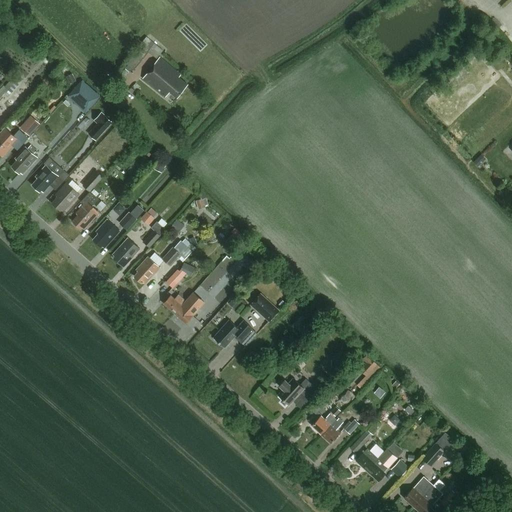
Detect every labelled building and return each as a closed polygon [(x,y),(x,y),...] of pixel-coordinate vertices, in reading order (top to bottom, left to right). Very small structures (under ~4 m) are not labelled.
[(17,35),(24,28),(19,23),(12,30),(17,35)] [(155,59),(162,51),(146,37),(121,66),(129,73),(132,69),(133,70),(148,53),(155,59)] [(169,92),(177,98),(187,85),(178,77),(180,75),(160,58),(143,79),(165,97),(169,92)] [(4,86),(8,90),(15,82),(11,79),(4,86)] [(20,130),(28,137),(38,125),(31,118),(20,130)] [(55,121),(43,136),(57,147),(69,133),(55,121)] [(0,133),(0,154),(2,156),(18,139),(5,128),(0,133)] [(37,158),(34,155),(37,151),(31,145),(27,149),(25,147),(15,159),(17,160),(11,167),(19,174),(21,172),(23,174),(37,158)] [(484,153),(476,161),(480,166),(489,158),(484,153)] [(161,173),(166,163),(159,159),(154,169),(161,173)] [(58,176),(46,166),(35,178),(37,180),(32,185),(41,194),(58,176)] [(103,178),(96,171),(82,186),(90,192),(103,178)] [(60,211),(62,209),(63,211),(79,194),(66,183),(55,195),(57,197),(52,203),(60,211)] [(84,230),(100,213),(92,206),(98,199),(90,192),(81,202),(83,204),(75,213),(78,215),(72,221),(81,229),(82,228),(84,230)] [(201,192),(199,195),(202,199),(195,201),(198,209),(205,207),(205,206),(208,205),(206,198),(201,192)] [(122,215),(128,208),(120,201),(114,207),(122,215)] [(129,212),(119,223),(127,230),(136,220),(135,218),(139,214),(134,209),(130,213),(129,212)] [(142,217),(150,224),(157,217),(149,210),(142,217)] [(176,219),(175,221),(171,226),(178,232),(182,227),(184,225),(176,219)] [(96,232),(98,234),(93,240),(101,247),(102,245),(104,248),(119,231),(107,220),(96,232)] [(154,231),(160,236),(165,229),(157,222),(151,228),(154,231)] [(149,248),(160,236),(154,231),(143,242),(149,248)] [(113,254),(115,256),(113,258),(120,264),(122,261),(126,265),(139,249),(127,238),(113,254)] [(177,257),(182,262),(191,251),(192,252),(195,248),(184,239),(181,242),(180,240),(173,248),(180,253),(177,257)] [(161,259),(169,266),(177,257),(180,253),(173,248),(172,247),(161,259)] [(159,268),(148,257),(136,270),(138,272),(134,276),(142,283),(143,282),(145,284),(159,268)] [(193,293),(192,293),(186,301),(174,313),(186,324),(192,317),(192,316),(204,302),(193,293)] [(269,322),(279,310),(260,293),(250,304),(269,322)] [(186,301),(179,295),(178,294),(174,299),(170,296),(163,303),(174,313),(186,301)] [(235,310),(241,303),(235,298),(229,304),(235,310)] [(229,321),(224,326),(217,333),(213,337),(225,348),(236,335),(242,340),(243,340),(252,329),(243,321),(237,328),(229,321)] [(357,385),(360,388),(380,367),(367,354),(362,359),(367,363),(360,370),(366,375),(357,385)] [(282,390),(278,395),(289,405),(300,393),(306,398),(315,387),(305,379),(300,385),(293,379),(288,384),(284,380),(279,386),(282,390)] [(346,393),(336,403),(342,410),(352,400),(346,393)] [(321,434),(335,419),(334,418),(340,411),(336,407),(325,418),(322,415),(326,410),(323,408),(327,403),(322,399),(312,410),(319,417),(312,425),(321,434)] [(335,419),(321,434),(331,443),(340,434),(336,430),(341,424),(335,419)] [(354,420),(345,430),(350,435),(359,425),(354,420)] [(366,430),(357,439),(363,445),(372,435),(366,430)] [(445,452),(435,444),(422,459),(432,467),(445,452)] [(367,471),(387,449),(378,459),(367,448),(356,461),(367,471)] [(387,449),(367,471),(378,481),(384,474),(381,471),(385,466),(388,468),(397,458),(387,449)] [(400,460),(390,470),(399,478),(409,468),(400,460)] [(413,507),(433,485),(423,477),(404,498),(413,507)] [(433,485),(413,507),(419,511),(426,511),(442,494),(433,485)] [(447,508),(456,497),(450,492),(440,502),(447,508)]
